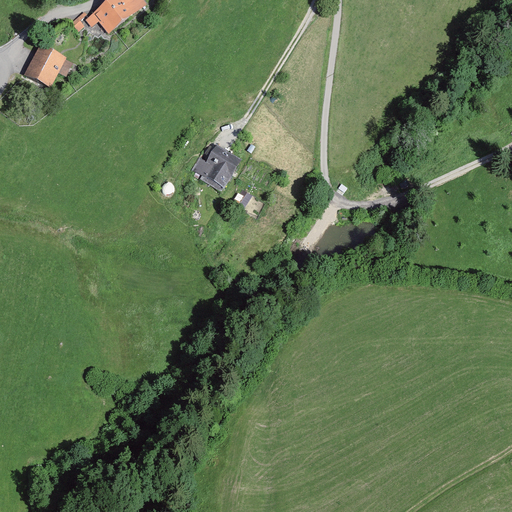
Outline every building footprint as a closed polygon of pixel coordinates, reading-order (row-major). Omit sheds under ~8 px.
[(143,5),(139,0),(117,0),(116,1),(115,0),(112,0),(97,12),(93,15),(94,16),(88,21),(86,22),(91,28),(98,22),(107,33),(136,11),(143,5)] [(72,22),(72,23),(71,24),(74,28),(78,30),(81,27),(78,22),(85,17),(83,14),(72,22)] [(37,53),(24,77),(47,89),(56,73),(64,77),(70,66),(62,62),(63,61),(40,48),(37,53)] [(237,163),(227,156),(214,148),(205,163),(228,178),(237,163)] [(200,161),(198,160),(197,159),(190,171),(193,172),(198,175),(201,177),(199,180),(220,192),(221,189),(228,178),(205,163),(205,164),(200,161)]
